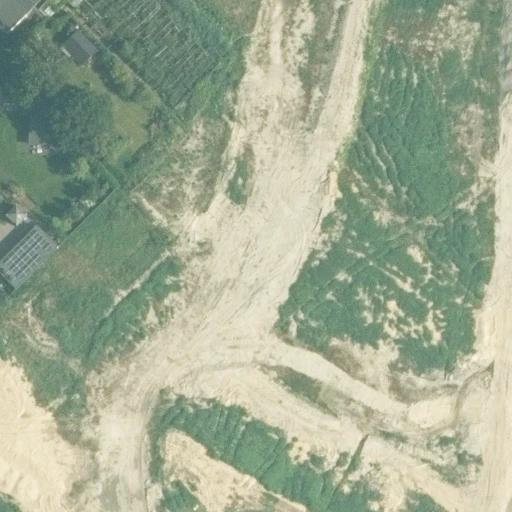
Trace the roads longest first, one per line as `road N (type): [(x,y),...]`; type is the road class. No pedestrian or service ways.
road 1 (residential): [(192,307),(308,364),(511,402)]
road 2 (residential): [(307,0),(286,117),(238,250),(217,287),(192,307)]
road 3 (residential): [(192,307),(127,378),(108,487)]
road 4 (residential): [(0,430),(44,474),(68,485),(108,487)]
